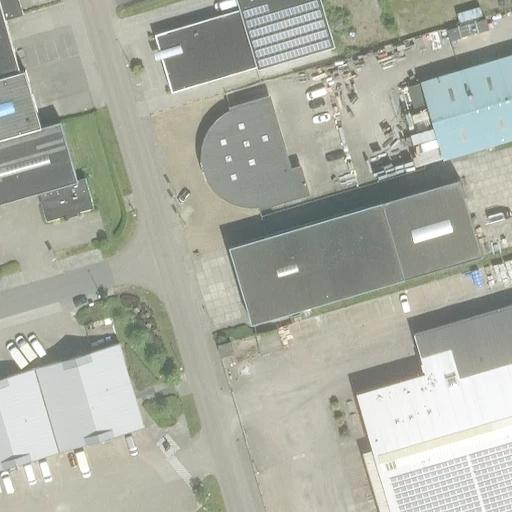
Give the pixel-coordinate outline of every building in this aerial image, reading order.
[(0,0),(0,138),(41,127),(25,71),(20,72),(5,20),(23,15),(18,0),(0,0)] [(236,0),(240,10),(236,11),(154,35),(171,93),(257,67),(257,69),(258,69),(335,46),(321,0),(236,0)] [(511,54),(420,82),(420,83),(407,87),(415,112),(428,108),(443,159),(511,139),(511,54)] [(299,169),(290,172),(268,99),(229,110),(230,115),(226,117),(224,119),(221,121),(219,123),(216,125),(214,128),(212,130),(211,133),(209,136),(208,137),(207,142),(206,145),(205,147),(205,150),(205,153),(204,158),(204,159),(205,163),(205,166),(206,167),(206,169),(207,172),(208,175),(209,176),(211,181),(214,185),(217,188),(220,192),(223,194),(226,196),(230,198),(233,199),(236,201),(240,202),(245,203),(250,203),(256,203),(258,207),(306,193),(299,169)] [(46,221),(93,208),(85,178),(77,181),(60,122),(41,127),(0,138),(0,203),(38,193),(46,221)] [(289,313),(405,278),(482,256),(459,179),(382,202),(229,247),(251,324),(274,317),(277,329),(292,324),(289,313)] [(425,373),(356,393),(391,511),(511,511),(511,305),(501,309),(414,334),(425,373)] [(277,329),(256,336),(258,344),(261,355),(283,349),(277,329)] [(76,356),(34,368),(46,411),(58,453),(100,441),(143,428),(132,394),(130,386),(118,343),(76,356)] [(220,358),(233,354),(229,343),(217,346),(220,358)] [(0,469),(16,465),(58,453),(46,411),(34,368),(0,378),(0,469)] [(275,503),(277,511),(295,511),(292,499),(275,503)]
